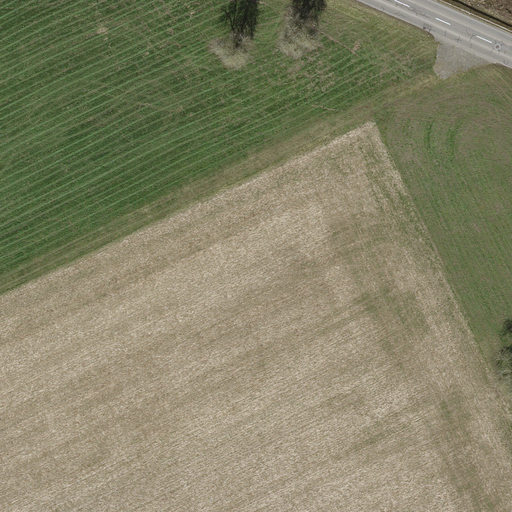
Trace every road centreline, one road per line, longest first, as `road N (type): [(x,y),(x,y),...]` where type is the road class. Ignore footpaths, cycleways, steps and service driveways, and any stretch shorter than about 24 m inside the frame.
road 1 (track): [(485,43),(440,76),(0,283)]
road 2 (tertiary): [(511,55),(385,0)]
